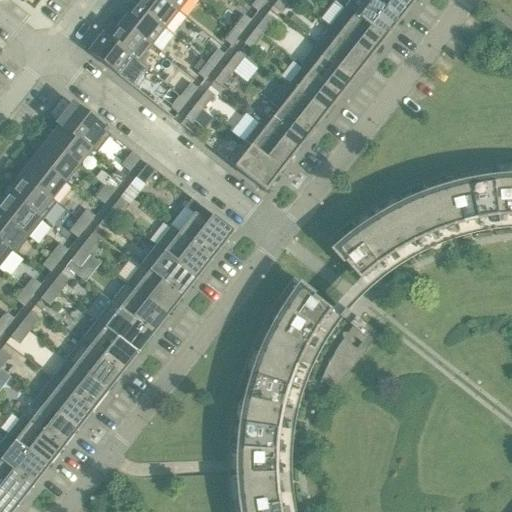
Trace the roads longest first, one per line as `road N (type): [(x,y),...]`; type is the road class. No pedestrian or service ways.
road 1 (residential): [(61,511),(278,236)]
road 2 (residential): [(278,236),(466,0)]
road 3 (residential): [(278,236),(48,55)]
